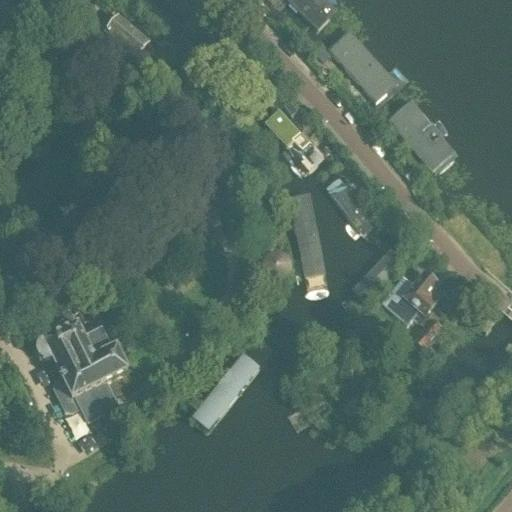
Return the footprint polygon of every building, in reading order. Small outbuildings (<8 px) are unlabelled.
[(281,0),(317,35),(329,22),(311,5),(306,0),(281,0)] [(125,56),(134,64),(147,48),(118,24),(117,25),(108,17),(89,39),(119,63),(125,56)] [(376,110),(399,89),(387,75),(351,34),(327,54),(376,110)] [(313,55),(323,66),(331,59),(322,47),(313,55)] [(159,97),(181,115),(190,104),(168,86),(159,97)] [(421,164),(432,177),(458,155),(411,101),(386,123),(421,164)] [(282,110),(291,119),(297,114),(288,104),(282,110)] [(281,113),(269,123),(293,152),(313,175),(325,165),(281,113)] [(325,193),(362,239),(363,238),(366,242),(368,240),(378,244),(376,235),(378,233),(374,229),(376,228),(346,191),(338,183),(325,193)] [(296,242),(305,293),(327,289),(310,199),(288,203),(296,242)] [(397,269),(402,264),(390,253),(353,293),(364,304),(397,269)] [(265,273),(266,274),(270,282),(280,282),(285,273),(281,264),(271,264),(265,273)] [(413,291),(408,287),(402,282),(381,308),(407,330),(412,324),(423,333),(430,325),(424,321),(433,310),(442,299),(435,293),(436,291),(423,280),(413,291)] [(100,336),(87,342),(88,344),(84,346),(77,330),(76,330),(69,314),(45,326),(49,335),(53,342),(42,347),(41,348),(39,349),(38,351),(37,353),(37,354),(36,356),(36,358),(37,359),(38,361),(38,362),(40,363),(41,365),(42,365),(44,366),(45,366),(47,366),(49,366),(52,365),(61,385),(56,387),(54,394),(64,415),(71,417),(80,413),(87,428),(118,412),(106,387),(127,376),(115,353),(110,355),(100,336)] [(412,346),(423,354),(440,334),(430,325),(423,333),(412,346)] [(217,391),(200,411),(191,423),(200,431),(208,437),(248,386),(260,371),(243,357),(217,391)]
